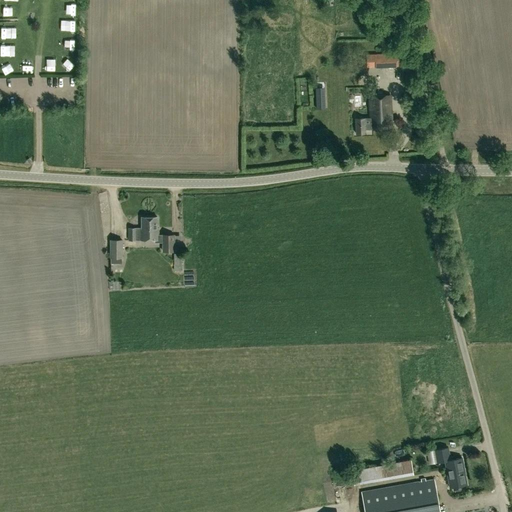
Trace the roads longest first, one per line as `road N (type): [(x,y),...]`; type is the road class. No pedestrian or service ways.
road 1 (unclassified): [(0,175),(219,183),(351,167),(423,169)]
road 2 (unclassified): [(503,511),(423,169)]
